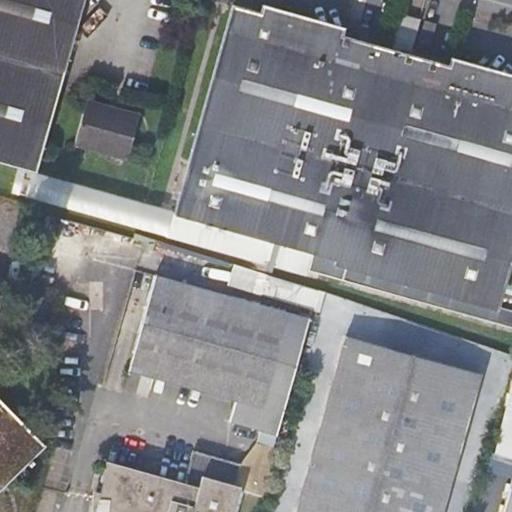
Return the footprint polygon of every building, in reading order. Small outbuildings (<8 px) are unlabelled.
[(82,0),(0,0),(0,165),(33,175),(82,0)] [(334,264),(341,266),(402,48),(392,45),(384,43),(381,49),(232,7),(174,213),(205,222),(202,233),(231,242),(234,230),(336,259),(334,264)] [(392,45),(402,48),(412,51),(422,16),(402,11),(392,45)] [(402,48),(341,266),(348,268),(498,310),(511,259),(511,84),(410,57),(412,51),(402,48)] [(74,144),(128,159),(139,119),(86,105),(74,144)] [(316,306),(321,288),(234,265),(229,283),(316,306)] [(345,282),(511,326),(511,314),(498,310),(348,268),(345,282)] [(155,275),(133,354),(268,391),(289,313),(155,275)] [(0,290),(0,494),(1,495),(47,452),(0,400),(0,316),(7,292),(0,290)] [(441,511),(478,375),(342,337),(294,511),(441,511)] [(268,391),(133,354),(128,371),(262,409),(268,391)] [(235,511),(242,489),(202,478),(198,491),(109,467),(96,511),(235,511)] [(511,511),(511,480),(503,511),(511,511)]
